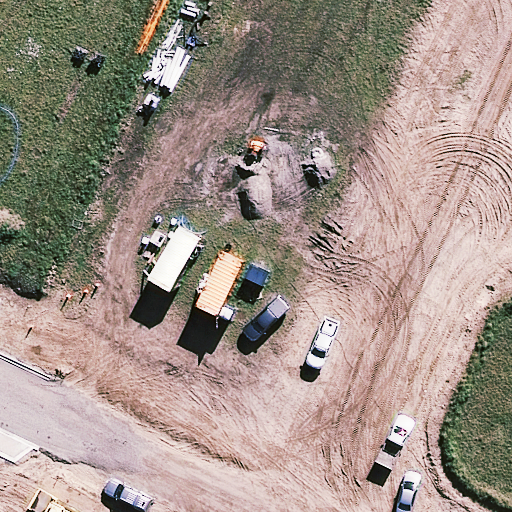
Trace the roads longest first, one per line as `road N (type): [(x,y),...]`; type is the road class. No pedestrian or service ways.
road 1 (residential): [(458,143),(319,469)]
road 2 (residential): [(220,498),(0,393)]
road 3 (residential): [(511,17),(458,143)]
